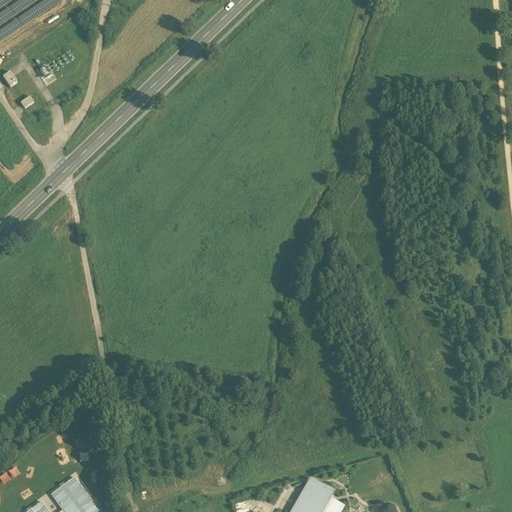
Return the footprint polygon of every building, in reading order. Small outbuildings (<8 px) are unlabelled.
[(46,85),(55,79),(47,64),(37,69),(46,85)] [(10,72),(3,76),(9,87),(17,83),(10,72)] [(30,96),(21,103),(25,109),(35,101),(30,96)] [(63,511),(98,511),(74,479),(52,496),(62,511),(63,511)] [(312,482),(294,511),(339,511),(342,508),(323,497),(327,491),(312,482)] [(47,511),(41,503),(28,511),(47,511)]
